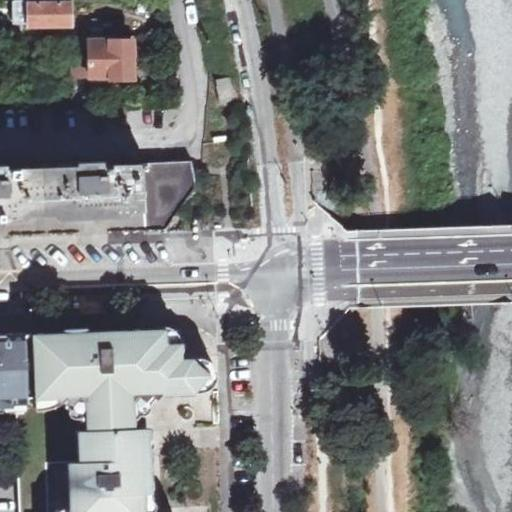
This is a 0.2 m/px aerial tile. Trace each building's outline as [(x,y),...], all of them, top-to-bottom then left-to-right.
[(70,2),(29,2),(29,0),(12,0),(13,20),(27,20),(27,24),(70,24),(70,2)] [(124,32),(123,19),(85,19),(85,32),(124,32)] [(83,53),(83,36),(70,36),(70,54),(73,53),(83,53)] [(74,73),(92,73),(110,73),(110,76),(131,77),(131,36),(83,36),(83,53),(73,53),(74,73)] [(110,73),(92,73),(93,92),(109,93),(110,76),(110,73)] [(221,103),(236,100),(233,78),(217,80),(221,103)] [(0,221),(32,221),(32,216),(61,215),(62,220),(95,219),(131,217),(131,212),(146,212),(148,230),(168,229),(187,202),(198,188),(193,159),(142,161),(142,158),(0,163),(0,221)] [(28,334),(6,335),(6,350),(29,349),(28,341),(28,334)] [(0,411),(10,411),(14,482),(15,511),(144,511),(143,491),(135,491),(132,439),(123,434),(122,398),(131,385),(181,383),(180,356),(156,357),(155,336),(95,338),(28,341),(29,349),(6,350),(6,335),(0,335),(0,411)]
